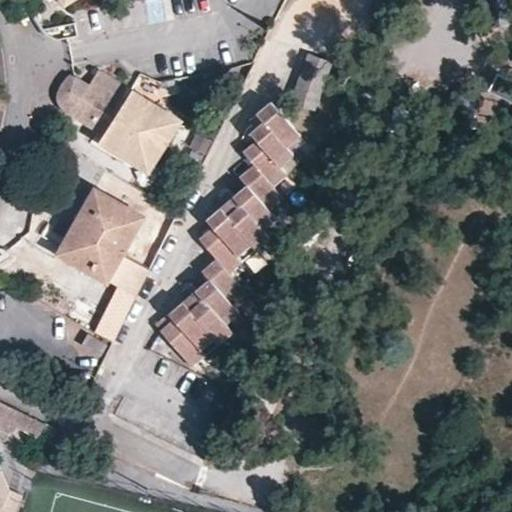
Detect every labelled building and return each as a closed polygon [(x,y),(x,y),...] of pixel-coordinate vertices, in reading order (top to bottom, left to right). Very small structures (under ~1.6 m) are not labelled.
[(316,109),(332,61),(308,53),(291,100),(316,109)] [(181,119),(98,69),(89,85),(85,90),(66,79),(62,84),(59,92),(58,97),(58,101),(61,106),(65,110),(106,134),(154,163),(181,119)] [(511,100),(511,74),(505,69),(492,84),(511,100)] [(89,85),(76,77),(69,75),(66,79),(85,90),(89,85)] [(264,229),(259,223),(272,212),(270,210),(265,204),(279,192),(274,186),(269,180),(283,168),(280,165),(275,159),(289,148),(287,146),(282,141),(296,129),(271,100),(257,112),(263,120),(250,132),(257,139),(243,151),(255,164),(240,177),(247,184),(234,196),(240,204),(228,215),(221,207),(207,219),(213,226),(200,238),(217,258),(203,271),(209,278),(196,290),(203,298),(191,308),(184,300),(169,313),(174,318),(169,323),(171,325),(163,332),(187,360),(201,349),(195,342),(208,330),(214,337),(228,325),(227,324),(222,318),(235,306),(233,304),(228,298),(241,286),(229,272),(224,267),(238,255),(231,247),(245,235),(251,243),(265,231),(264,229)] [(287,146),(301,135),(296,129),(282,141),(287,146)] [(154,163),(106,134),(101,142),(149,171),(154,163)] [(280,165),(293,153),(289,148),(275,159),(280,165)] [(274,186),(288,174),(283,168),(269,180),(274,186)] [(83,222),(100,191),(94,187),(77,218),(83,222)] [(107,281),(144,215),(100,191),(83,222),(77,218),(57,253),(107,281)] [(270,210),(284,198),(279,192),(265,204),(270,210)] [(228,215),(240,204),(234,196),(221,207),(228,215)] [(264,229),(277,218),(272,212),(259,223),(264,229)] [(256,249),(270,237),(265,231),(251,243),(256,249)] [(256,249),(251,243),(245,235),(231,247),(238,255),(243,260),(256,249)] [(229,272),(243,260),(238,255),(224,267),(229,272)] [(233,304),(246,292),(241,286),(228,298),(233,304)] [(191,308),(203,298),(196,290),(184,300),(191,308)] [(227,324),(240,312),(235,306),(222,318),(227,324)] [(171,325),(169,323),(174,318),(169,313),(156,324),(163,332),(171,325)] [(219,343),(233,331),(228,325),(214,337),(219,343)] [(219,343),(214,337),(208,330),(195,342),(201,349),(206,355),(219,343)] [(101,355),(107,344),(88,333),(82,344),(101,355)] [(192,366),(206,355),(201,349),(187,360),(192,366)] [(0,423),(0,424),(0,423),(0,429),(7,433),(14,431),(17,425),(39,437),(45,422),(0,400),(0,511),(13,511),(22,494),(9,488),(1,470),(0,470),(0,423)]
